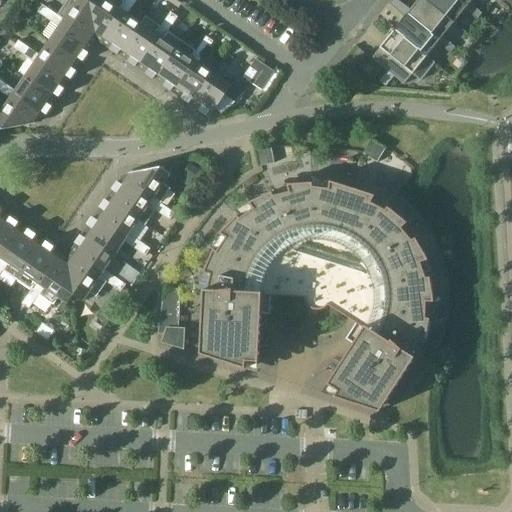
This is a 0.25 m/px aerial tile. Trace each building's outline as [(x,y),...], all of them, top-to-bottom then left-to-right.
[(91,44),(96,35),(90,3),(86,0),(67,0),(57,15),(53,12),(51,16),(48,20),(59,27),(61,23),(91,44)] [(128,14),(135,3),(132,1),(130,0),(126,0),(125,2),(121,0),(91,0),(90,3),(96,35),(104,41),(124,11),(128,14)] [(401,8),(403,5),(396,0),(392,0),(389,4),(398,11),(401,8)] [(401,8),(398,11),(405,18),(408,14),(439,39),(440,40),(443,36),(454,23),(424,0),(418,0),(411,10),(403,5),(401,8)] [(459,0),(424,0),(454,23),(464,11),(470,14),(473,11),(476,8),(471,3),(467,7),(459,0)] [(38,13),(48,20),(51,16),(53,12),(43,5),(38,13)] [(473,11),(470,14),(478,19),(482,14),(476,8),(473,11)] [(128,14),(124,11),(104,41),(112,46),(110,49),(120,56),(142,24),(141,23),(128,14)] [(171,13),(164,23),(167,25),(171,28),(178,17),(171,13)] [(446,45),(448,41),(443,36),(440,40),(439,39),(408,14),(405,18),(394,31),(427,57),(437,44),(443,48),(446,45)] [(138,68),(160,36),(164,38),(168,32),(171,28),(167,25),(164,23),(161,27),(146,16),(141,23),(142,24),(120,56),(138,68)] [(91,44),(61,23),(59,27),(49,41),(82,63),(88,53),(85,51),(91,44)] [(427,57),(394,31),(380,48),(380,49),(372,59),(404,85),(412,75),(420,81),(435,64),(427,57)] [(138,68),(156,80),(182,41),(168,32),(164,38),(160,36),(138,68)] [(206,37),(199,47),(203,50),(206,52),(214,42),(206,37)] [(14,48),(24,55),(28,49),(29,48),(18,41),(14,48)] [(69,81),(82,63),(49,41),(39,55),(37,59),(69,81)] [(196,51),(182,41),(156,80),(173,93),(196,60),(199,63),(206,52),(203,50),(199,47),(196,51)] [(446,45),(443,48),(450,53),(455,47),(448,41),(446,45)] [(39,55),(29,48),(28,49),(24,55),(34,62),(25,77),(57,99),(69,81),(37,59),(39,55)] [(361,61),(352,54),(345,63),(354,70),(361,61)] [(196,60),(173,93),(191,105),(213,72),(199,63),(196,60)] [(257,72),(250,67),(243,77),(250,82),(262,90),(275,72),(263,64),(257,72)] [(232,85),(213,72),(191,105),(210,117),(216,108),(221,115),(236,103),(225,95),(232,85)] [(25,77),(15,91),(5,84),(2,87),(0,90),(10,98),(13,94),(42,114),(41,115),(44,117),(57,99),(25,77)] [(42,114),(13,94),(10,98),(0,112),(0,127),(3,130),(36,124),(41,115),(42,114)] [(377,163),(386,149),(372,141),(364,154),(377,163)] [(256,151),(256,153),(259,167),(275,163),(271,148),(256,151)] [(185,175),(194,173),(197,169),(187,162),(180,172),(185,175)] [(154,199),(161,204),(171,189),(164,184),(171,174),(161,167),(128,174),(123,182),(122,182),(152,203),(154,199)] [(139,221),(145,226),(156,211),(159,214),(164,206),(161,204),(154,199),(152,203),(122,182),(123,182),(120,180),(107,198),(139,221)] [(237,216),(220,234),(226,239),(217,252),(213,250),(203,273),(211,275),(207,291),(203,291),(200,355),(246,370),(246,362),(259,363),(262,307),(269,307),(269,310),(270,310),(271,296),(305,298),(305,300),(305,302),(306,303),(307,305),(308,307),(310,308),(312,309),(314,310),(316,310),(318,310),(320,310),(321,310),(323,309),(325,308),(327,307),(328,305),(356,323),(349,335),(350,336),(351,334),(358,338),(327,385),(338,392),(334,398),(368,409),(374,399),(384,405),(415,358),(411,356),(417,341),(424,344),(430,319),(426,318),(426,302),(434,303),(430,278),(426,278),(421,263),(428,260),(415,238),(412,241),(401,228),(407,223),(388,207),(385,211),(371,203),(375,196),(330,182),(329,189),(313,188),(313,183),(287,185),(289,193),(274,196),(272,193),(249,203),(254,210),(240,219),(237,216)] [(139,221),(107,198),(95,216),(127,238),(125,242),(135,249),(138,246),(140,242),(130,235),(139,221)] [(164,206),(159,214),(170,221),(175,213),(164,206)] [(0,229),(8,217),(0,211),(0,229)] [(127,238),(95,216),(83,234),(115,256),(125,242),(127,238)] [(0,259),(0,274),(3,271),(8,264),(4,261),(26,229),(8,217),(0,229),(0,258),(0,259)] [(8,264),(3,271),(17,280),(44,241),(26,229),(4,261),(8,264)] [(103,274),(105,271),(115,256),(83,234),(76,244),(79,246),(73,254),(103,274)] [(17,280),(31,290),(36,283),(40,286),(60,256),(52,251),(54,248),(44,241),(17,280)] [(138,246),(135,249),(146,256),(150,249),(140,242),(138,246)] [(68,262),(74,295),(84,302),(90,293),(97,297),(107,282),(111,285),(113,281),(116,278),(105,271),(103,274),(73,254),(68,262)] [(74,295),(68,262),(60,256),(40,286),(36,283),(31,290),(29,294),(33,296),(36,299),(39,295),(54,305),(58,299),(67,305),(74,295)] [(113,281),(111,285),(121,292),(126,285),(116,278),(113,281)] [(181,289),(169,289),(166,289),(163,303),(160,318),(158,334),(164,335),(161,343),(184,350),(185,328),(179,328),(181,289)] [(33,296),(29,294),(22,304),(29,309),(36,299),(33,296)]
